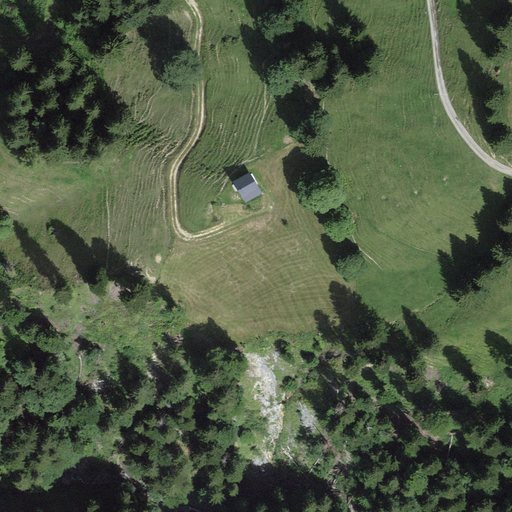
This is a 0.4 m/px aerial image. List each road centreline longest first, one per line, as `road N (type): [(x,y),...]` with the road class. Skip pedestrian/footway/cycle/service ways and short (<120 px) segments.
road 1 (track): [(189,0),(199,23),(200,104),(198,128),(174,169),(174,220),(191,238),(260,212)]
road 2 (track): [(431,0),(438,73),(453,115),(487,159),(511,172)]
